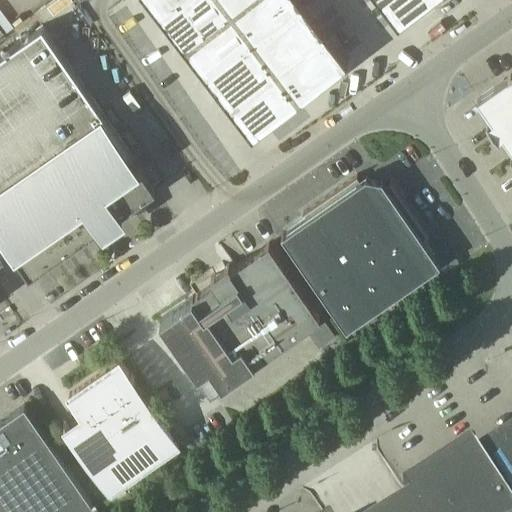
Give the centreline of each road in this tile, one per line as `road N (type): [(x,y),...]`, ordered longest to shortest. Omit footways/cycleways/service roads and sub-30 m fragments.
road 1 (unclassified): [(408,90),(0,381)]
road 2 (unclassified): [(220,511),(511,311)]
road 3 (unknown): [(235,213),(103,31),(92,0)]
road 4 (unclassified): [(511,255),(408,90)]
road 5 (unclassified): [(408,90),(511,19)]
